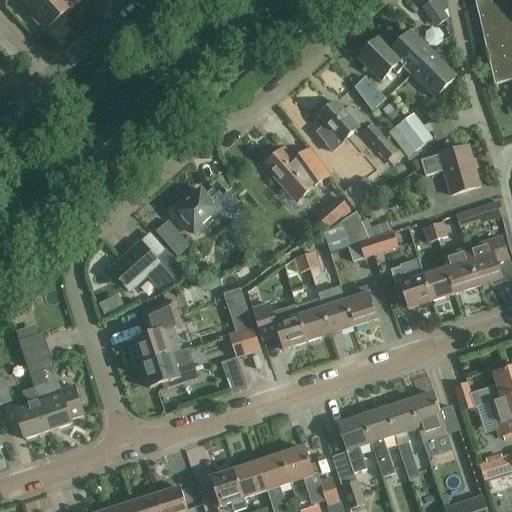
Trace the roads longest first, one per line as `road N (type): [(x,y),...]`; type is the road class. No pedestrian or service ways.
road 1 (residential): [(125,452),(76,278),(81,251),(383,0)]
road 2 (residential): [(125,452),(511,321)]
road 3 (secondary): [(0,233),(228,32)]
road 4 (residential): [(499,169),(456,0)]
road 5 (residential): [(0,493),(125,452)]
